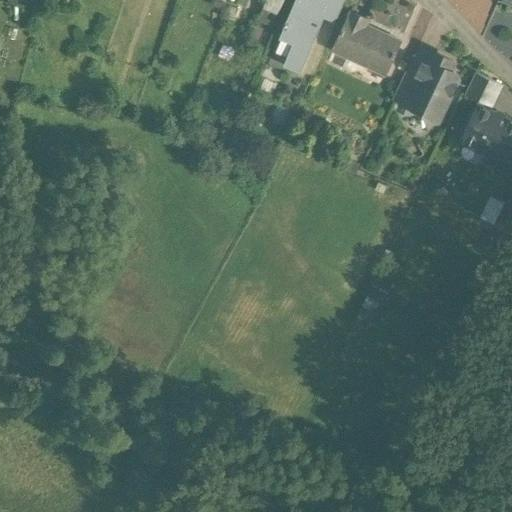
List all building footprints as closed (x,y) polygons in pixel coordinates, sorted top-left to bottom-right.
[(284,0),(266,0),(264,6),(278,13),(284,0)] [(297,0),(289,20),(287,19),(284,25),(286,26),(282,36),(296,42),(286,63),(300,69),(324,14),(329,0),(297,0)] [(344,0),(329,0),(324,14),(336,19),(344,0)] [(511,0),(498,0),(486,26),(503,35),(511,15),(511,0)] [(370,18),(352,10),(334,49),(386,73),(394,54),(397,56),(399,51),(397,50),(401,39),(367,24),(370,18)] [(433,54),(428,64),(429,64),(415,92),(414,92),(409,104),(439,118),(458,79),(455,71),(450,69),(454,60),(438,52),(433,54)] [(428,64),(413,57),(399,85),(414,92),(415,92),(429,64),(428,64)] [(503,83),(476,71),(466,92),(473,95),(478,85),(498,95),(503,83)] [(511,148),(511,119),(478,103),(461,139),(506,161),(511,148)] [(511,200),(509,199),(493,232),(511,240),(511,200)]
